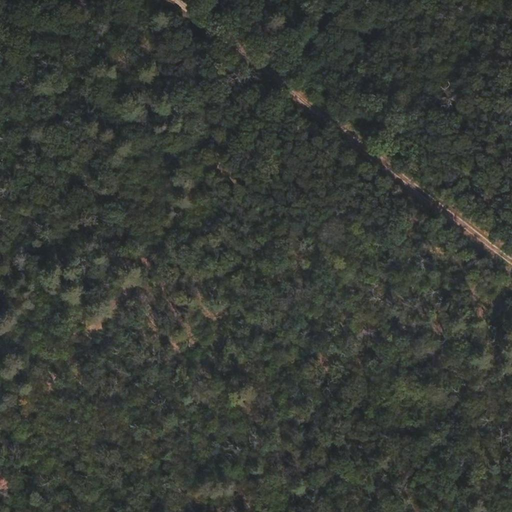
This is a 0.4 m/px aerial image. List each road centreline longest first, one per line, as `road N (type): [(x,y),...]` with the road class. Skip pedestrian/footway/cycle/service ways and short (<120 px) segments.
road 1 (track): [(324,0),(0,447)]
road 2 (track): [(178,0),(511,256)]
